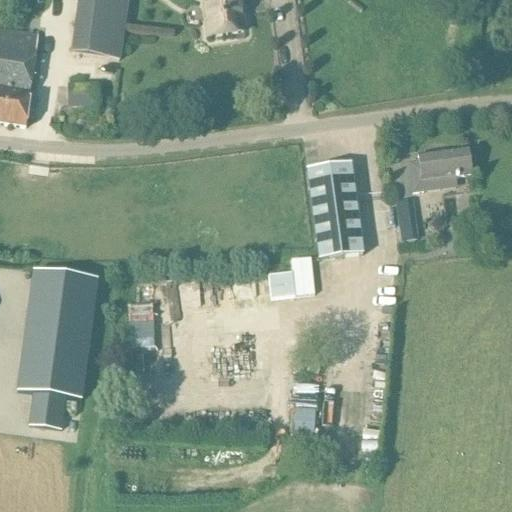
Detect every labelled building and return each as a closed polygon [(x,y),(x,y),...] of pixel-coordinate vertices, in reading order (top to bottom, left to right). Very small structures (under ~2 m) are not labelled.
[(77,0),(70,57),(105,62),(118,64),(126,0),(77,0)] [(203,0),(208,40),(243,35),(237,0),(203,0)] [(0,127),(24,131),(29,99),(37,38),(0,33),(0,127)] [(67,87),(68,110),(96,110),(96,88),(81,87),(81,81),(70,81),(70,87),(67,87)] [(418,166),(408,167),(413,198),(424,196),(422,185),(470,178),(467,153),(417,160),(418,166)] [(352,167),(307,174),(320,264),(364,257),(352,167)] [(403,244),(418,242),(414,207),(401,208),(403,227),(401,228),(403,244)] [(329,269),(298,274),(302,298),(332,293),(329,269)] [(33,275),(17,396),(33,398),(28,430),(61,434),(65,402),(81,404),(97,284),(33,275)] [(266,284),(266,297),(281,296),(281,283),(266,284)] [(230,391),(250,388),(249,376),(228,378),(230,391)] [(316,440),(317,408),(295,407),(295,440),(316,440)]
